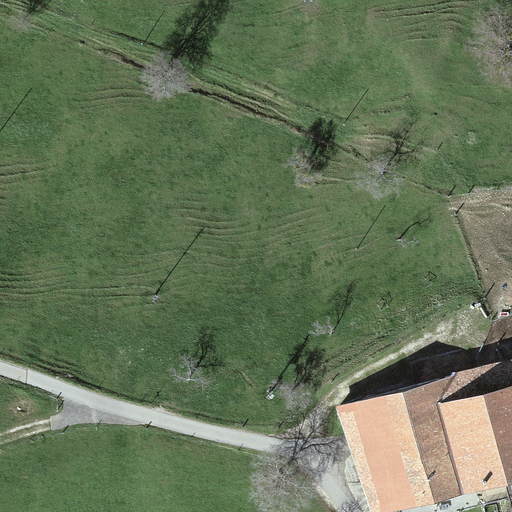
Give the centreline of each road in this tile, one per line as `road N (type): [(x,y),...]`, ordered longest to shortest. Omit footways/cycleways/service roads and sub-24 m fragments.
road 1 (track): [(112,407),(311,458),(350,511)]
road 2 (track): [(311,458),(317,413),(349,381),(440,334)]
